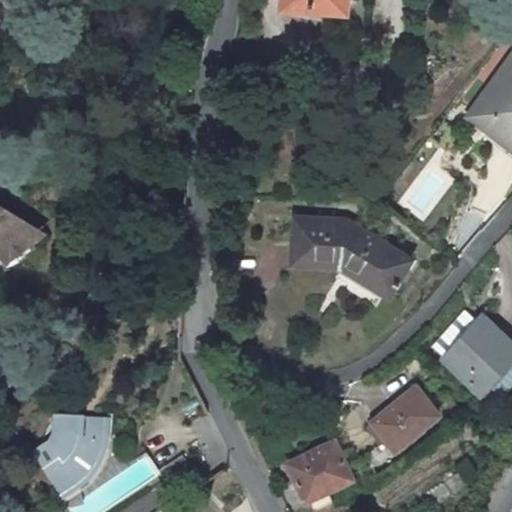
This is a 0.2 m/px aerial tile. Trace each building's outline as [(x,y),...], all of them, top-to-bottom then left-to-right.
[(511,54),(467,115),(484,127),(497,112),(511,123),(511,54)] [(511,147),(511,123),(497,112),(484,127),(511,147)] [(491,210),(507,169),(492,164),(476,204),(491,210)] [(0,261),(6,269),(35,247),(29,239),(37,233),(5,211),(0,215),(0,261)] [(347,220),(296,218),(293,262),(345,265),(391,294),(412,260),(347,220)] [(441,355),(484,394),(511,362),(511,345),(489,324),(484,329),(474,319),(441,355)] [(438,418),(418,391),(372,423),(393,451),(438,418)] [(55,415),(31,451),(60,492),(98,467),(103,421),(55,415)] [(149,480),(154,488),(186,468),(192,460),(174,439),(148,453),(161,472),(149,480)] [(306,500),(352,480),(334,441),(313,451),(315,456),(291,466),(306,500)] [(420,498),(448,481),(441,469),(413,486),(420,498)]
